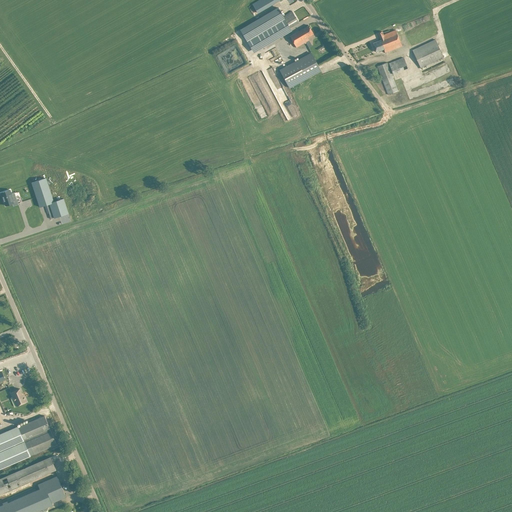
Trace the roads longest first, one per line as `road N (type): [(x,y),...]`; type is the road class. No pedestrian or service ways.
road 1 (unclassified): [(101,511),(0,273)]
road 2 (unclassified): [(385,107),(305,0)]
road 3 (track): [(511,74),(392,112),(385,107)]
